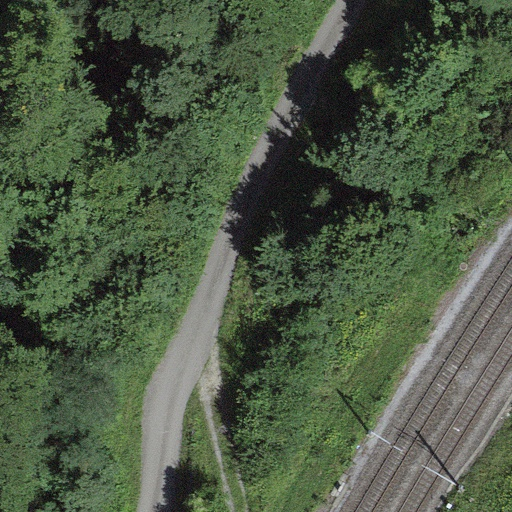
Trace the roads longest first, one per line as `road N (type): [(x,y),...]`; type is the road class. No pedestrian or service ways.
road 1 (track): [(352,0),(163,397),(152,511)]
road 2 (track): [(192,339),(215,383),(243,511)]
road 3 (track): [(439,0),(309,80)]
